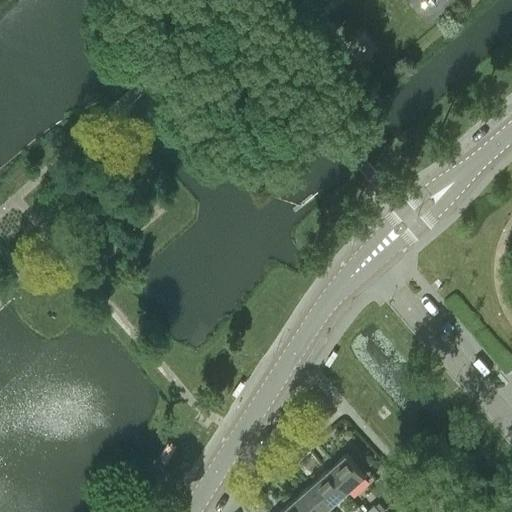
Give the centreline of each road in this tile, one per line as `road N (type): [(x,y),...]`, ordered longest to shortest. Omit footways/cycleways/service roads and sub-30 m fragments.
road 1 (residential): [(194,511),(293,348),(365,261)]
road 2 (residential): [(511,423),(365,261)]
